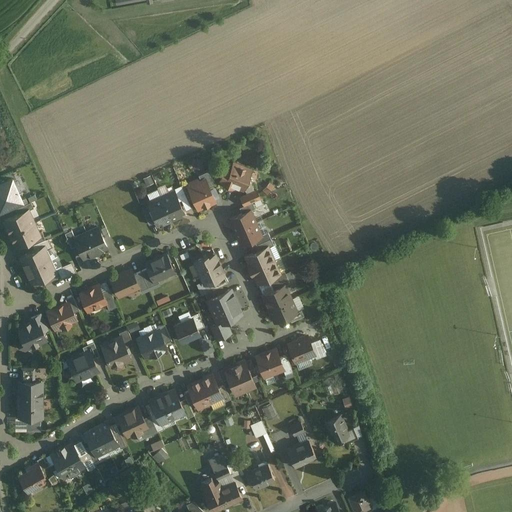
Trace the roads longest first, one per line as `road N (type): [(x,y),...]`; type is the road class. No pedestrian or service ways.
road 1 (residential): [(243,345),(253,308),(213,219),(1,313)]
road 2 (residential): [(37,446),(139,389),(243,345)]
